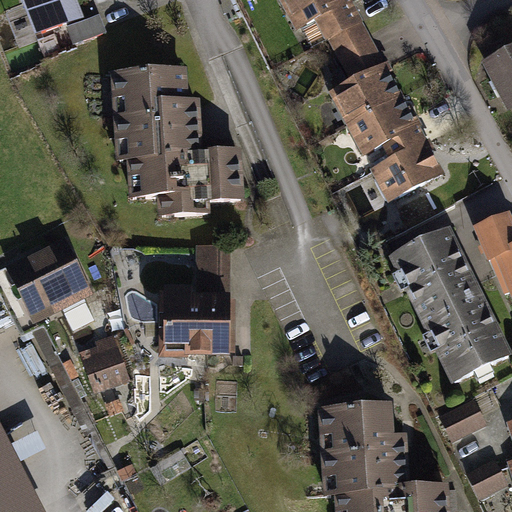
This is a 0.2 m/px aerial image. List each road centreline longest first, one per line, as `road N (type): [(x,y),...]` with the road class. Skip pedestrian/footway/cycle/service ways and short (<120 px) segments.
road 1 (residential): [(204,0),(355,349)]
road 2 (residential): [(511,190),(428,25)]
